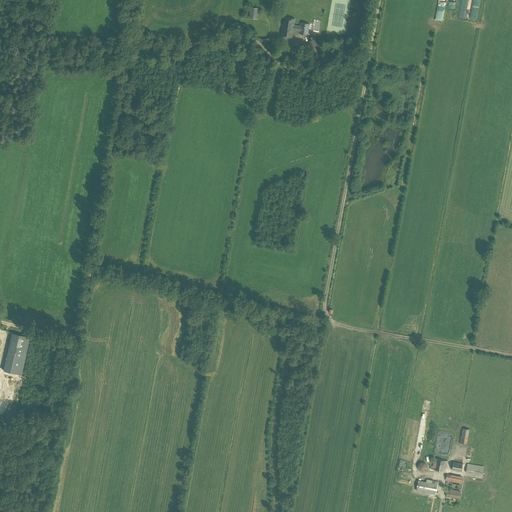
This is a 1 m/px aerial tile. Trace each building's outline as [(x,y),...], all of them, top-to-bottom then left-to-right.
[(258,8),(251,7),(249,16),(257,17),(258,8)] [(299,30),(299,33),(308,35),(310,23),(300,22),(300,26),(294,24),(295,19),(284,17),(281,35),(291,37),(293,29),(299,30)] [(320,42),(317,44),(316,39),(315,39),(314,37),(309,39),(310,41),(309,41),(313,55),(320,53),(319,50),(322,49),(320,42)] [(12,333),(7,354),(25,358),(30,337),(20,335),(12,333)] [(21,374),(25,358),(7,354),(3,370),(21,374)] [(460,443),(467,444),(469,429),(462,428),(460,443)] [(434,458),(433,465),(432,469),(443,471),(444,464),(447,465),(448,461),(434,458)] [(451,470),(461,472),(463,463),(453,462),(451,470)] [(483,475),(484,466),(467,463),(466,472),(483,475)] [(447,474),(446,480),(461,483),(463,477),(451,474),(447,474)] [(416,490),(436,494),(438,484),(438,482),(426,479),(426,482),(418,480),(416,490)] [(447,490),(446,496),(460,499),(461,491),(453,490),(453,489),(450,489),(450,490),(447,490)]
